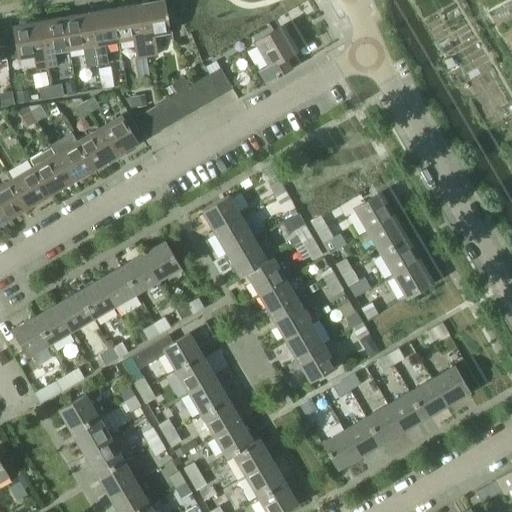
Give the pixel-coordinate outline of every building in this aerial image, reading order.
[(163,1),(138,5),(147,58),(156,56),(153,36),(168,33),(163,1)] [(138,5),(114,9),(119,42),(132,40),(135,60),(147,58),(138,5)] [(114,9),(88,14),(97,66),(108,64),(105,44),(119,42),(114,9)] [(88,14),(64,18),(69,51),(82,48),(85,68),(97,66),(88,14)] [(64,18),(39,22),(46,69),(58,67),(55,53),(69,51),(64,18)] [(46,69),(39,22),(13,27),(19,59),(33,57),(36,71),(46,69)] [(284,29),(256,45),(268,65),(258,71),(265,83),(292,68),(286,58),(297,51),(284,29)] [(182,45),(189,55),(199,49),(193,39),(182,45)] [(199,49),(189,55),(194,65),(204,59),(199,49)] [(220,68),(209,75),(221,95),(232,89),(220,68)] [(209,75),(199,81),(210,101),(221,95),(209,75)] [(183,76),(171,83),(177,93),(178,93),(189,87),(183,76)] [(74,80),(64,82),(66,96),(76,94),(74,80)] [(199,81),(189,87),(201,107),(210,101),(199,81)] [(62,85),(49,87),(51,99),(63,97),(62,85)] [(51,99),(49,87),(38,89),(40,101),(51,99)] [(201,107),(189,87),(178,93),(190,113),(201,107)] [(15,93),(17,104),(29,102),(27,91),(15,93)] [(12,92),(0,94),(0,101),(1,107),(13,105),(12,92)] [(177,93),(168,99),(180,119),(190,113),(178,93),(177,93)] [(144,95),(130,97),(131,109),(146,107),(144,95)] [(92,97),(83,103),(89,113),(99,108),(92,97)] [(168,99),(157,105),(169,126),(180,119),(168,99)] [(89,113),(83,103),(73,109),(79,120),(89,113)] [(40,104),(27,107),(37,122),(47,117),(40,106),(40,104)] [(157,105),(146,111),(158,132),(169,126),(157,105)] [(37,122),(27,107),(16,109),(27,128),(37,122)] [(158,132),(146,111),(136,117),(148,138),(158,132)] [(120,116),(98,129),(115,157),(136,145),(130,134),(137,130),(129,116),(122,120),(120,116)] [(98,129),(76,141),(93,170),(115,157),(98,129)] [(49,145),(50,147),(71,183),(93,170),(76,141),(71,132),(49,145)] [(28,159),(33,167),(49,195),(71,183),(50,147),(28,159)] [(33,167),(11,179),(27,208),(49,195),(33,167)] [(285,177),(291,189),(300,183),(294,172),(285,177)] [(11,179),(0,185),(0,211),(5,221),(27,208),(11,179)] [(269,186),(276,198),(285,193),(278,181),(269,186)] [(300,183),(291,189),(298,200),(307,195),(300,183)] [(285,193),(276,198),(282,209),(292,204),(285,193)] [(354,211),(366,233),(393,217),(380,195),(354,211)] [(201,211),(214,233),(240,219),(227,197),(201,211)] [(308,221),(316,233),(327,227),(320,215),(308,221)] [(366,233),(379,255),(406,239),(393,217),(366,233)] [(214,233),(227,255),(253,240),(240,219),(214,233)] [(293,246),(293,247),(312,236),(305,223),(293,230),(297,236),(288,241),(291,247),(293,246)] [(327,227),(316,233),(322,244),(333,237),(327,227)] [(312,236),(293,247),(301,260),(309,256),(311,260),(322,254),(312,236)] [(379,255),(392,277),(418,261),(406,239),(379,255)] [(253,240),(227,255),(241,278),(246,275),(266,263),(253,240)] [(164,241),(142,254),(158,280),(179,268),(164,241)] [(142,254),(120,267),(136,293),(158,280),(142,254)] [(334,265),(341,277),(352,271),(352,269),(369,259),(368,256),(350,267),(345,258),(334,265)] [(266,263),(246,275),(258,296),(285,280),(273,259),(266,263)] [(392,277),(405,299),(431,283),(418,261),(392,277)] [(120,267),(98,279),(114,306),(136,293),(120,267)] [(319,273),(326,286),(337,280),(330,267),(319,273)] [(352,271),(341,277),(347,287),(358,280),(352,271)] [(98,279),(76,292),(92,318),(114,306),(98,279)] [(258,296),(271,318),(298,302),(285,280),(258,296)] [(337,280),(326,286),(332,296),(343,290),(337,280)] [(76,292),(55,305),(70,331),(92,318),(76,292)] [(186,305),(192,315),(202,308),(203,307),(198,299),(186,305)] [(271,318),(284,339),(311,324),(298,302),(271,318)] [(360,309),(367,321),(378,315),(370,302),(360,309)] [(55,305),(33,317),(48,344),(70,331),(55,305)] [(344,317),(352,330),(363,323),(356,311),(344,317)] [(378,315),(367,321),(372,331),(384,324),(378,315)] [(48,344),(33,317),(11,330),(26,357),(48,344)] [(164,317),(153,323),(160,334),(171,328),(164,317)] [(160,334),(153,323),(144,328),(143,326),(135,331),(142,342),(147,339),(148,341),(160,334)] [(363,323),(352,330),(358,340),(369,334),(363,323)] [(442,323),(431,329),(436,339),(448,332),(442,323)] [(284,339),(296,361),(324,346),(311,324),(284,339)] [(436,339),(431,329),(419,337),(424,345),(436,339)] [(164,354),(174,371),(201,355),(189,333),(172,343),(168,335),(130,357),(138,369),(164,354)] [(359,341),(363,349),(364,349),(373,343),(368,335),(359,341)] [(122,343),(110,349),(116,359),(128,353),(122,343)] [(324,346),(296,361),(309,383),(336,367),(324,346)] [(397,347),(386,353),(393,365),(404,358),(397,347)] [(116,359),(110,349),(97,356),(103,367),(116,359)] [(393,365),(386,353),(375,360),(381,371),(393,365)] [(174,371),(187,393),(214,377),(201,355),(174,371)] [(453,367),(431,380),(446,407),(468,394),(453,367)] [(78,369),(66,375),(71,383),(83,377),(78,369)] [(354,373),(342,379),(349,390),(360,383),(354,373)] [(71,383),(66,375),(47,386),(46,384),(33,392),(39,402),(41,401),(60,390),(71,383)] [(131,381),(137,392),(148,386),(142,375),(131,381)] [(187,393),(200,415),(227,399),(214,377),(187,393)] [(349,390),(342,379),(331,386),(338,397),(349,390)] [(431,380),(409,392),(424,419),(446,407),(431,380)] [(117,390),(123,400),(134,394),(128,384),(117,390)] [(148,386),(137,392),(144,404),(155,398),(148,386)] [(409,392),(387,405),(402,432),(424,419),(409,392)] [(134,394),(123,400),(130,412),(141,406),(134,394)] [(57,410),(70,432),(96,416),(83,395),(57,410)] [(200,415),(213,437),(240,421),(227,399),(200,415)] [(299,406),(304,415),(316,409),(311,400),(299,406)] [(387,405),(365,418),(380,445),(402,432),(387,405)] [(70,432),(83,454),(109,438),(96,416),(70,432)] [(365,418),(343,430),(358,457),(380,445),(365,418)] [(156,425),(163,436),(174,430),(168,419),(156,425)] [(232,455),(252,443),(240,421),(213,437),(226,458),(232,455)] [(142,434),(148,445),(159,438),(153,427),(142,434)] [(174,430),(163,436),(170,448),(181,441),(174,430)] [(358,457),(343,430),(321,443),(336,470),(358,457)] [(83,454),(96,475),(122,460),(109,438),(83,454)] [(159,438),(148,445),(154,456),(166,449),(159,438)] [(232,455),(245,477),(272,461),(259,439),(252,443),(232,455)] [(174,452),(178,458),(187,453),(183,446),(182,446),(174,452)] [(96,475),(109,497),(135,482),(122,460),(96,475)] [(0,461),(0,480),(8,476),(0,461)] [(245,477),(258,499),(285,483),(272,461),(245,477)] [(182,468),(189,480),(200,474),(193,462),(182,468)] [(511,488),(511,469),(494,480),(503,494),(511,488)] [(168,477),(174,488),(185,482),(178,470),(168,477)] [(200,474),(189,480),(195,491),(198,489),(206,485),(200,474)] [(109,497),(117,511),(133,511),(148,504),(135,482),(109,497)] [(185,482),(174,488),(181,499),(192,493),(185,482)] [(285,483),(258,499),(265,511),(285,511),(298,505),(285,483)] [(234,504),(227,508),(229,511),(233,511),(237,510),(240,509),(236,503),(234,504)]
